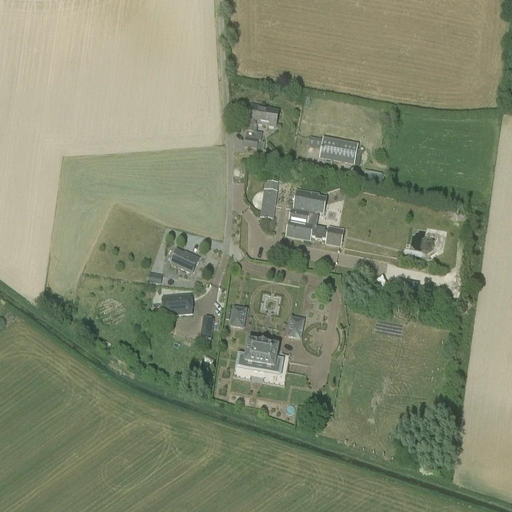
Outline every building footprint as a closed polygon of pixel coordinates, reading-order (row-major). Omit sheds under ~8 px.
[(246,134),(252,135),(251,141),(246,140),(244,149),(257,151),(257,150),(261,151),(262,143),(258,142),(259,135),(256,134),(257,126),(275,129),(278,114),(267,112),(267,111),(251,108),(248,124),(247,124),(246,134)] [(320,152),(321,143),(309,141),(307,150),(320,152)] [(359,167),(363,149),(329,143),(326,160),(359,167)] [(277,185),(266,184),(261,218),(272,221),(276,193),(277,185)] [(323,216),(326,200),(318,198),(319,196),(296,192),(292,211),(291,211),(285,239),(310,244),(311,238),(315,239),(315,241),(321,242),(322,240),(326,241),(325,246),(340,249),(341,243),(344,233),(322,229),(322,230),(316,229),(319,215),(323,216)] [(170,266),(192,276),(199,261),(184,254),(184,255),(176,253),(170,266)] [(162,277),(149,275),(148,284),(160,286),(162,277)] [(373,282),(379,294),(388,289),(382,277),(373,282)] [(190,297),(162,300),(163,317),(171,317),(191,315),(190,297)] [(230,328),(242,330),(245,312),(233,310),(230,328)] [(203,320),(200,340),(211,341),(214,321),(203,320)] [(300,340),(303,322),(291,320),(288,338),(300,340)] [(249,343),(245,363),(255,365),(275,369),(278,348),(268,346),(259,344),(259,345),(249,343)]
